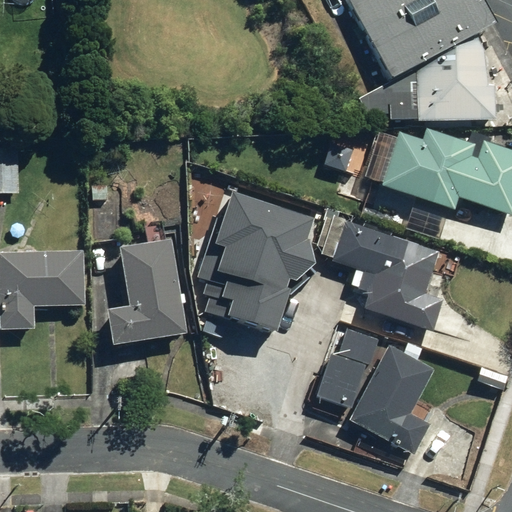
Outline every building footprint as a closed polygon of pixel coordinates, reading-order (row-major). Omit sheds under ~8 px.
[(411,73),(472,41),(450,0),(338,0),(385,87),(411,73)] [(491,31),(475,0),(450,0),(472,41),(491,31)] [(472,41),(411,73),(412,129),(492,125),(491,91),(472,41)] [(511,211),(511,157),(479,146),(473,165),(463,161),(467,150),(420,134),(417,145),(394,138),(376,193),(448,217),(453,203),(509,221),(511,211)] [(0,151),(0,198),(15,198),(15,151),(0,151)] [(207,193),(186,193),(187,223),(207,222),(207,193)] [(435,256),(340,224),(326,267),(368,281),(357,313),(428,337),(439,305),(421,299),(435,256)] [(299,242),(253,227),(235,283),(295,302),(306,269),(292,264),(299,242)] [(99,316),(105,353),(180,341),(164,246),(111,255),(121,312),(99,316)] [(79,256),(0,257),(0,337),(29,337),(28,313),(80,312),(79,256)] [(376,342),(320,323),(310,351),(366,370),(376,342)] [(384,349),(342,426),(409,462),(426,429),(407,418),(430,374),(384,349)] [(325,357),(309,402),(345,416),(362,371),(325,357)] [(247,415),(260,376),(234,367),(221,406),(247,415)]
